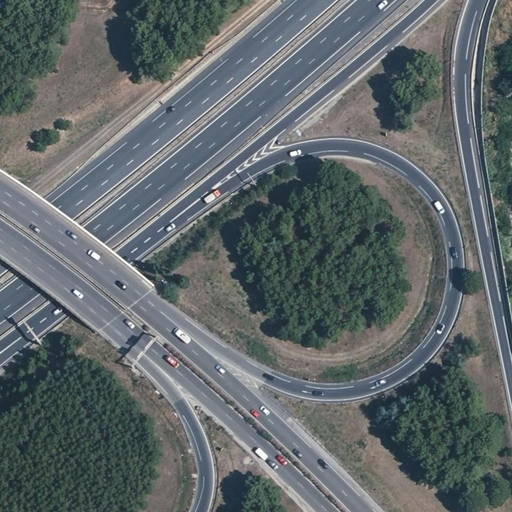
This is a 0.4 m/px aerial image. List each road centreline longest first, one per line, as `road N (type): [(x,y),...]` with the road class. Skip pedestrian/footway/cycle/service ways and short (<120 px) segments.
road 1 (motorway): [(162,219),(190,212),(271,158),(305,145),(353,144),(397,159),(434,191),(454,233),(458,276),(452,311),(434,343),(402,374),(357,392),(314,394),(273,381),(195,331),(160,321)]
road 2 (motorway): [(0,306),(375,0)]
road 3 (motorway): [(316,0),(0,255)]
road 4 (motorway): [(511,384),(463,131),(459,69),(474,0)]
road 5 (motorway): [(162,219),(429,0)]
road 6 (trunk): [(359,511),(160,321)]
road 7 (trunk): [(151,346),(332,511)]
road 8 (trunk): [(160,321),(0,198)]
road 9 (trunk): [(0,229),(151,346)]
road 10 (motorway): [(18,332),(162,219)]
road 11 (motorway): [(151,346),(204,461),(197,511)]
